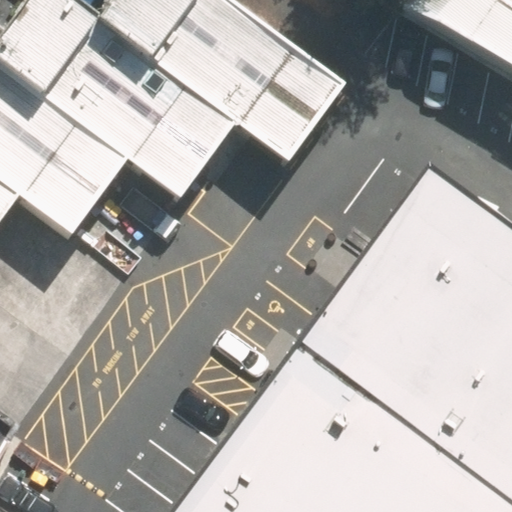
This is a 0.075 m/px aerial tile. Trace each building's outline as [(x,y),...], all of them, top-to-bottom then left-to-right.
[(189,204),(246,128),(106,24),(74,0),(47,0),(1,63),(136,164),(189,204)] [(296,166),(353,91),(232,0),(124,0),(106,24),(246,128),(296,166)] [(511,73),(511,0),(401,0),(397,4),(404,8),(511,73)] [(80,238),(136,164),(1,63),(0,62),(0,178),(29,201),(80,238)] [(291,371),(184,511),(511,511),(511,222),(442,169),(291,371)] [(0,239),(29,201),(0,178),(0,239)] [(0,476),(22,439),(0,423),(0,476)]
